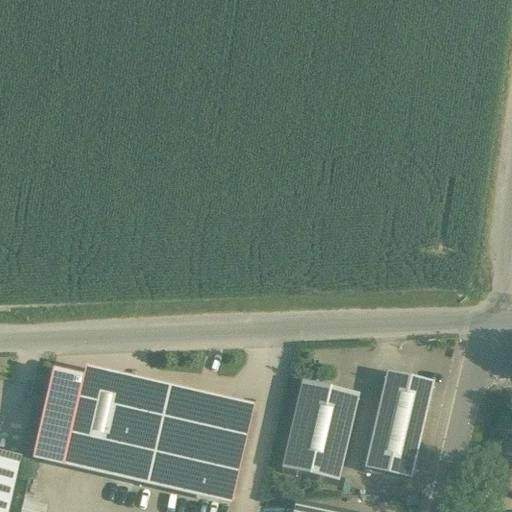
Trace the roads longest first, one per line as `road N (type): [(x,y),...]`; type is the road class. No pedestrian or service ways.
road 1 (residential): [(496,324),(0,342)]
road 2 (residential): [(451,511),(496,324)]
